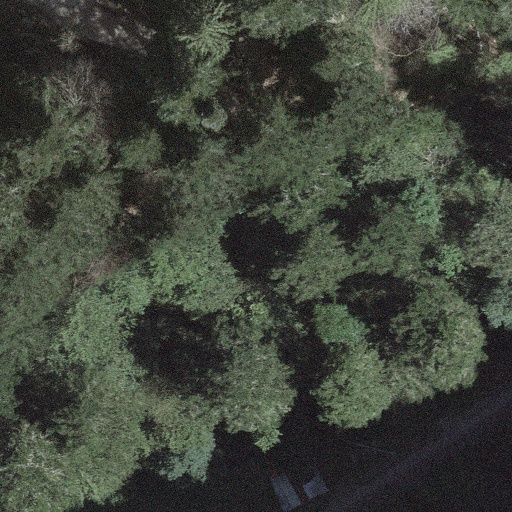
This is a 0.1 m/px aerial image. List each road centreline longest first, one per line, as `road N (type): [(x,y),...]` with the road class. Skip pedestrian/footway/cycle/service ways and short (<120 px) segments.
road 1 (track): [(53,0),(73,18),(161,40),(401,0)]
road 2 (unclassified): [(352,511),(511,404)]
